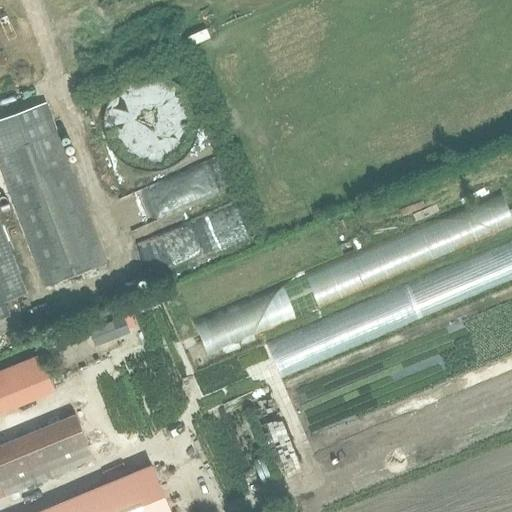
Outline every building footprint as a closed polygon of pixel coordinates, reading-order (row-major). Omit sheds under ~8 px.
[(214,28),(194,34),(198,46),(218,39),(214,28)] [(102,264),(48,104),(0,120),(0,162),(41,284),(102,264)] [(159,184),(171,217),(179,214),(167,181),(159,184)] [(413,261),(511,227),(511,199),(511,198),(404,234),(413,261)] [(0,317),(32,305),(0,220),(0,317)] [(199,228),(146,247),(154,270),(207,251),(199,228)] [(212,303),(243,292),(238,278),(207,289),(212,303)] [(212,351),(327,304),(318,280),(202,327),(212,351)] [(103,347),(126,337),(120,323),(97,333),(103,347)] [(41,357),(0,373),(0,412),(38,397),(35,389),(52,382),(41,357)] [(151,423),(160,418),(147,394),(138,399),(151,423)] [(75,414),(0,445),(0,498),(94,458),(75,414)] [(171,511),(152,465),(36,511),(171,511)]
